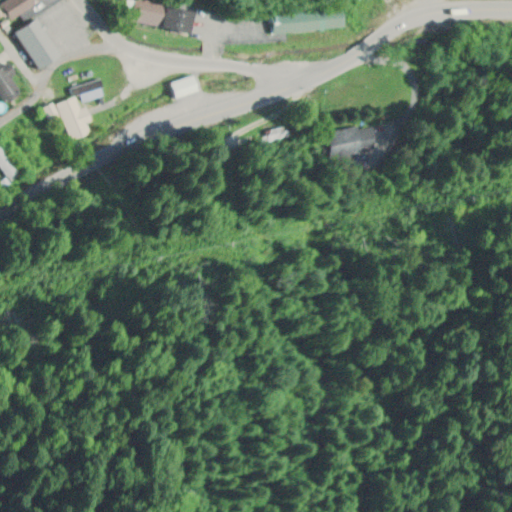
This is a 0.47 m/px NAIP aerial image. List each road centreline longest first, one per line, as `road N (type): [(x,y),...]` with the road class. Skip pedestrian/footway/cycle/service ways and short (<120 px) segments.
road 1 (primary): [(511,15),(423,24),(312,81),(134,142),(0,216)]
road 2 (secondary): [(312,81),(129,50),(76,0)]
road 3 (residential): [(123,47),(64,60),(0,124)]
